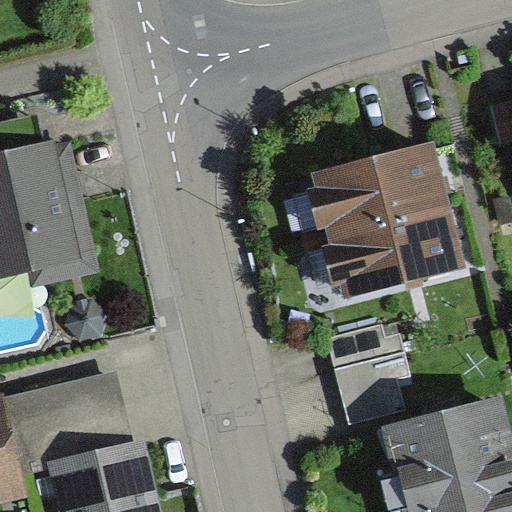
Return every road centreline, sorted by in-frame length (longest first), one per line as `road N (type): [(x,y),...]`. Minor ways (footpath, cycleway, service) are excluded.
road 1 (residential): [(255,511),(155,75)]
road 2 (residential): [(155,75),(443,0)]
